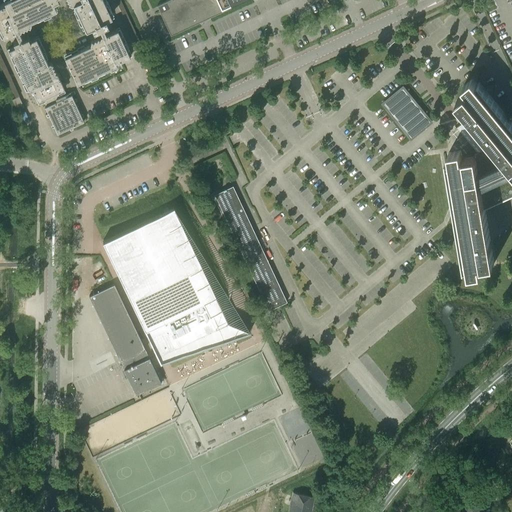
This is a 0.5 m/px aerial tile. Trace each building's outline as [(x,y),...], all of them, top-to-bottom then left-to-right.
[(3,0),(5,2),(0,4),(0,29),(3,36),(9,33),(15,45),(9,48),(27,88),(30,87),(37,101),(42,98),(46,106),(44,107),(57,134),(83,121),(71,94),(74,93),(73,91),(65,95),(62,89),(64,89),(56,72),(54,71),(55,69),(52,68),(53,66),(51,65),(52,63),(48,61),(47,62),(35,36),(29,39),(27,34),(21,36),(18,29),(31,23),(29,19),(55,7),(53,1),(55,0),(67,0),(67,1),(71,2),(72,2),(84,28),(90,25),(92,30),(98,27),(102,35),(100,35),(99,38),(97,37),(96,39),(94,38),(93,41),(91,40),(89,43),(90,44),(64,56),(76,83),(116,64),(115,61),(129,54),(116,28),(110,30),(107,23),(105,18),(111,15),(103,0),(3,0)] [(168,0),(157,6),(170,35),(246,0),(168,0)] [(153,69),(149,59),(148,60),(145,61),(143,62),(147,71),(153,69)] [(511,127),(472,79),(462,87),(467,92),(456,101),(498,152),(490,156),(487,152),(482,156),(484,158),(477,162),(476,155),(462,158),(460,151),(448,153),(467,265),(469,275),(481,273),(480,266),(494,264),(485,208),(482,194),(505,184),(508,188),(511,184),(511,182),(511,181),(511,180),(511,127)] [(24,107),(18,96),(12,99),(17,110),(24,107)] [(430,121),(426,116),(416,124),(406,132),(408,134),(411,137),(425,126),(430,121)] [(239,206),(230,187),(214,194),(218,203),(220,202),(227,218),(226,219),(253,278),(271,270),(241,205),(239,206)] [(227,305),(221,308),(221,307),(173,207),(102,241),(156,355),(180,344),(197,335),(212,328),(215,335),(216,336),(237,326),(233,317),(227,305)] [(258,288),(261,295),(273,289),(270,283),(258,288)] [(146,349),(115,284),(89,296),(120,361),(124,370),(126,369),(133,384),(132,385),(136,394),(161,382),(149,356),(146,349)] [(286,302),(283,295),(265,304),(268,310),(286,302)] [(310,511),(314,496),(292,492),(287,511),(310,511)] [(478,499),(467,504),(456,509),(457,511),(480,511),(478,506),(480,505),(480,504),(483,502),(481,499),(478,500),(478,499)]
